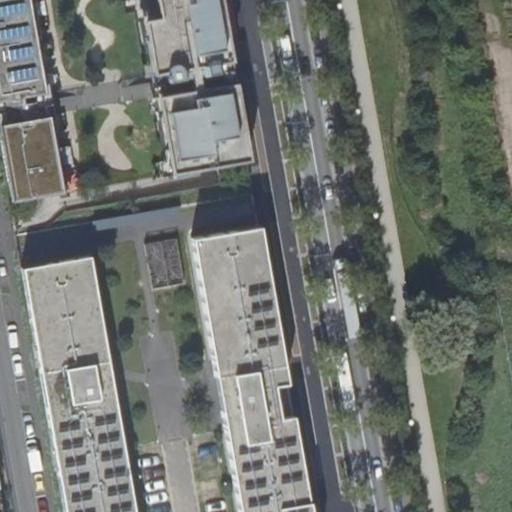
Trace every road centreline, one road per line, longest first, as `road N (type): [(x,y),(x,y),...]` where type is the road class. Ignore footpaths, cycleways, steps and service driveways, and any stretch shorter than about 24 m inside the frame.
road 1 (secondary): [(288,0),(376,511)]
road 2 (residential): [(28,511),(0,344)]
